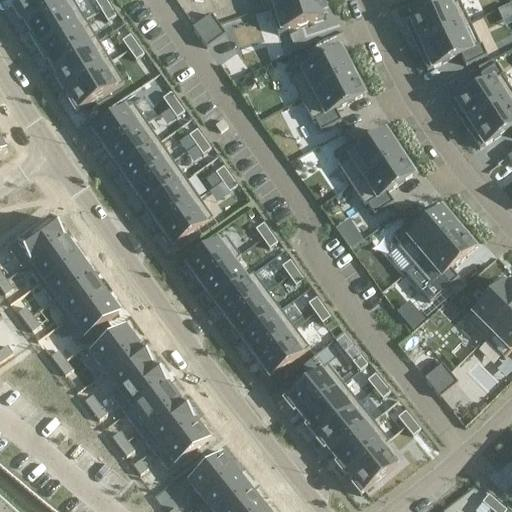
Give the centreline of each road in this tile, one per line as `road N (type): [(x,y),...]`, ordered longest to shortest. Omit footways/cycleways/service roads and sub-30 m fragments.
road 1 (residential): [(315,511),(51,145)]
road 2 (residential): [(365,0),(417,118),(511,224)]
road 3 (residential): [(392,511),(511,409)]
